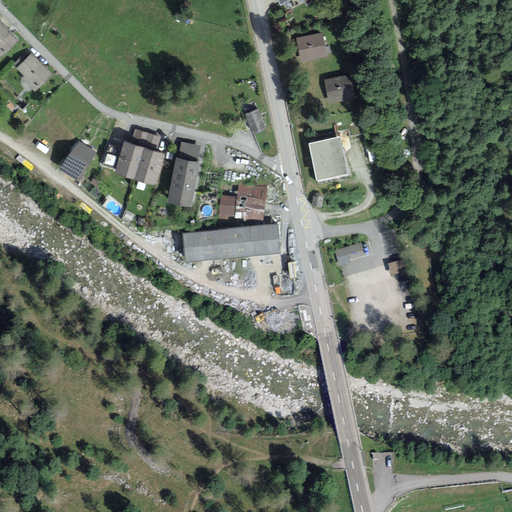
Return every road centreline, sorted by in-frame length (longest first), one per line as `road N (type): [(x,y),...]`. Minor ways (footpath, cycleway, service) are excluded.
road 1 (track): [(319,305),(256,300),(196,276),(0,133)]
road 2 (tertiary): [(362,511),(290,165)]
road 3 (residential): [(290,165),(97,105),(0,4)]
road 4 (track): [(368,227),(400,208),(418,168),(389,0)]
road 5 (tertiary): [(290,165),(255,0)]
